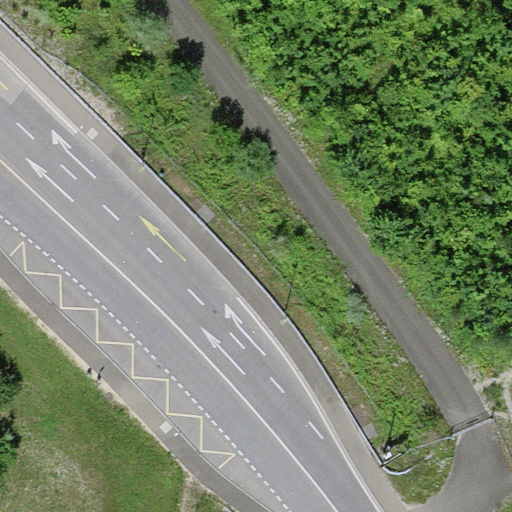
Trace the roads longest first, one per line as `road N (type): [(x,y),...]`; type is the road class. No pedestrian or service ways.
road 1 (track): [(448,511),(476,484),(453,382),(151,0)]
road 2 (primary): [(0,138),(220,352),(338,511)]
